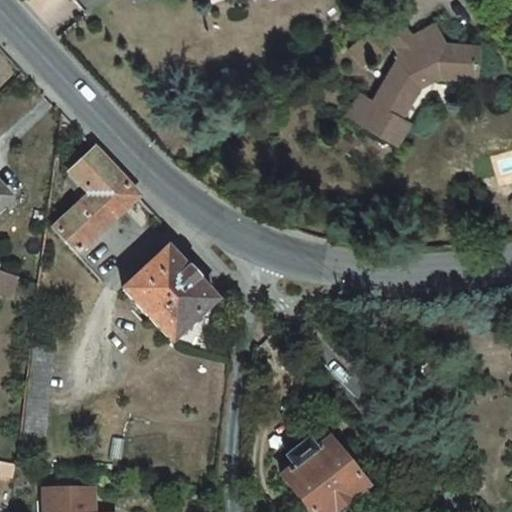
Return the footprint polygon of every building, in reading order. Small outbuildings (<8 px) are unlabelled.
[(383,14),(350,46),(363,60),(396,28),(383,14)] [(436,28),(400,47),(405,57),(398,61),(372,103),(361,97),(349,116),(396,144),(407,125),(399,121),(420,87),(443,75),(475,75),(475,47),(446,47),(436,28)] [(91,239),(138,195),(94,148),(94,147),(67,171),(87,194),(52,227),(76,254),(78,251),(83,257),(96,244),(91,239)] [(0,184),(0,205),(11,196),(0,184)] [(168,248),(122,290),(169,342),(214,299),(168,248)] [(0,268),(0,294),(12,298),(19,275),(0,268)] [(33,344),(21,436),(45,439),(57,348),(33,344)] [(281,477),(309,511),(331,511),(366,485),(330,439),(315,449),(308,440),(285,458),(290,464),(287,474),(281,477)] [(58,491),(43,491),(43,511),(95,511),(94,490),(73,491),(74,483),(58,483),(58,491)] [(362,511),(378,500),(366,485),(331,511),(362,511)]
